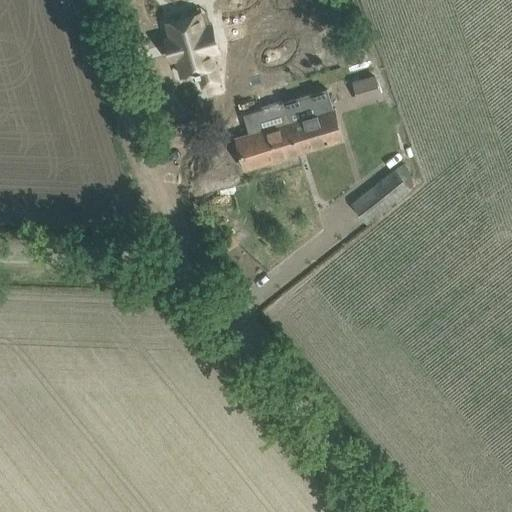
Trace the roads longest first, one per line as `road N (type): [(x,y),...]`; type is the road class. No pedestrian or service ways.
road 1 (unclassified): [(382,511),(191,277),(155,260),(0,255)]
road 2 (track): [(98,0),(148,163),(181,233),(174,266)]
